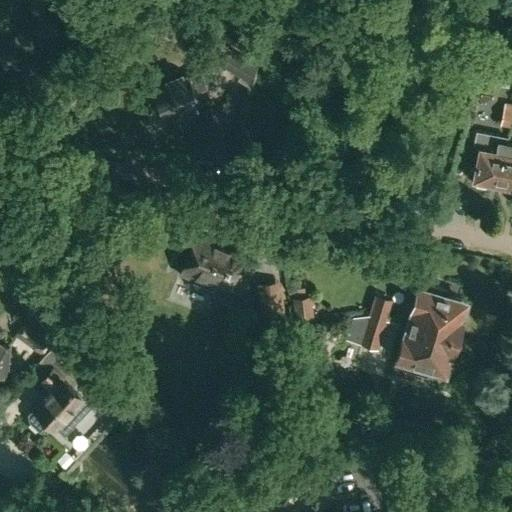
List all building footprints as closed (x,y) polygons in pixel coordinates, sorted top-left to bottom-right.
[(248,80),(256,64),(228,50),(220,65),(248,80)] [(204,85),(199,71),(184,77),(182,73),(166,79),(168,83),(152,89),(154,94),(149,96),(155,111),(160,109),(162,113),(178,107),(179,111),(195,105),(193,101),(198,99),(194,89),(204,85)] [(499,126),(507,127),(511,109),(502,108),(499,126)] [(469,166),(467,176),(471,177),(471,179),(475,180),(475,184),(484,186),(486,182),(496,184),(505,142),(506,136),(475,131),(472,146),(478,147),(473,167),(469,166)] [(511,143),(505,142),(496,184),(509,187),(509,190),(511,191),(511,143)] [(184,237),(175,258),(177,262),(182,264),(182,265),(196,271),(192,281),(211,288),(214,281),(240,291),(252,261),(208,244),(210,237),(196,231),(193,238),(187,235),(184,237)] [(456,336),(466,300),(416,286),(406,322),(451,335),(456,336)] [(374,294),(367,315),(386,320),(387,314),(392,299),(374,294)] [(309,300),(293,301),(295,321),(311,320),(309,300)] [(330,334),(358,342),(367,314),(336,317),(330,334)] [(396,316),(387,314),(386,320),(367,315),(358,345),(377,350),(385,320),(394,323),(396,316)] [(51,338),(24,321),(15,335),(40,353),(51,338)] [(445,373),(456,336),(451,335),(406,322),(395,359),(445,373)] [(260,325),(252,351),(269,357),(278,333),(260,325)] [(28,413),(27,414),(28,420),(39,431),(46,431),(52,425),(53,423),(64,433),(90,405),(80,395),(61,378),(71,368),(75,364),(65,355),(63,357),(62,358),(61,359),(59,356),(37,379),(46,387),(39,394),(42,397),(33,407),(30,410),(28,413)] [(85,376),(105,404),(109,401),(116,410),(126,403),(120,394),(124,391),(103,363),(85,376)] [(96,462),(103,450),(79,437),(72,449),(96,462)] [(307,511),(308,511),(293,503),(287,511),(281,511),(268,503),(265,507),(250,497),(239,511),(307,511)]
